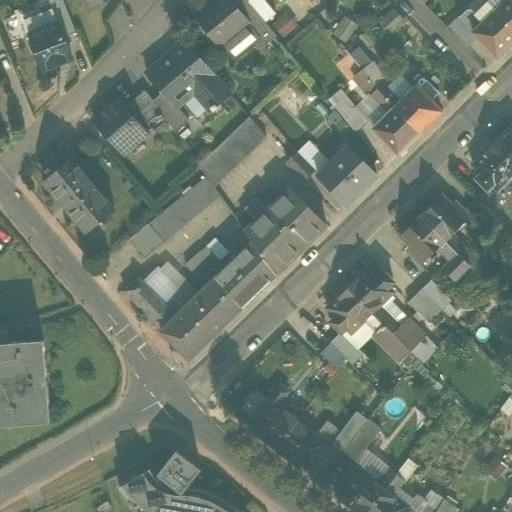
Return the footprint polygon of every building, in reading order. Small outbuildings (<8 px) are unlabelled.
[(58,23),(64,37),(76,32),(63,0),(48,0),(58,23)] [(220,45),(221,44),(247,22),(248,22),(238,10),(229,0),(219,0),(198,18),(220,45)] [(511,0),(489,0),(488,2),(511,26),(511,0)] [(247,22),(254,31),(265,22),(248,1),(238,10),(248,22),(247,22)] [(498,56),(511,42),(511,26),(488,2),(475,15),(482,22),(473,31),(478,36),(498,56)] [(380,21),(394,32),(405,19),(392,7),(380,21)] [(283,35),(296,25),(287,13),(274,23),(283,35)] [(346,41),(357,24),(345,15),(333,32),(346,41)] [(448,28),(466,47),(478,36),(473,31),(460,17),(448,28)] [(254,31),(247,22),(221,44),(234,59),(256,41),(260,38),(254,31)] [(276,36),(265,22),(254,31),(260,38),(256,41),(262,48),(276,36)] [(29,35),(43,70),(72,58),(64,37),(58,23),(29,35)] [(197,90),(214,109),(219,105),(231,94),(184,40),(145,73),(162,93),(172,105),(176,109),(177,107),(197,90)] [(373,61),(363,71),(378,88),(385,82),(388,79),(373,61)] [(369,97),(378,88),(363,71),(355,79),(360,85),(359,86),(369,97)] [(378,88),(394,106),(401,99),(385,82),(378,88)] [(415,85),(401,99),(394,106),(420,132),(441,112),(415,85)] [(369,97),(385,114),(394,106),(378,88),(369,97)] [(329,100),(356,132),(369,123),(341,89),(329,100)] [(147,135),(166,120),(152,101),(145,90),(125,107),(147,133),(146,134),(147,135)] [(162,93),(152,101),(166,120),(175,132),(189,121),(177,107),(176,109),(172,105),(162,93)] [(94,120),(122,154),(146,134),(147,133),(125,107),(119,99),(94,120)] [(420,132),(394,106),(385,114),(372,127),(398,154),(420,132)] [(206,176),(214,187),(266,137),(249,116),(198,165),(206,176)] [(511,126),(494,144),(511,162),(511,126)] [(497,190),(507,180),(511,177),(511,175),(511,162),(494,144),(473,165),(481,174),(477,178),(488,190),(492,185),(497,190)] [(317,175),(346,205),(376,175),(348,145),(317,175)] [(285,162),(304,181),(315,171),(296,151),(285,162)] [(45,181),(88,233),(116,210),(73,158),(45,181)] [(158,241),(161,244),(219,195),(214,187),(206,176),(146,227),(158,241)] [(290,188),(268,209),(257,198),(245,209),(257,220),(246,231),(253,242),(276,274),(278,272),(326,225),(290,188)] [(476,200),(484,208),(490,202),(482,194),(476,200)] [(442,195),(421,216),(445,241),(453,234),(466,220),(463,216),(442,195)] [(489,229),(497,221),(484,208),(476,200),(476,199),(468,207),(489,229)] [(503,215),(490,202),(484,208),(497,221),(503,215)] [(438,248),(445,241),(421,216),(400,236),(420,258),(424,261),(438,248)] [(133,238),(144,252),(158,241),(146,227),(133,238)] [(453,234),(445,241),(457,253),(467,263),(475,256),(453,234)] [(438,248),(450,261),(457,253),(445,241),(438,248)] [(253,242),(211,284),(238,311),(276,274),(253,242)] [(455,280),(464,271),(470,266),(467,263),(457,253),(450,261),(443,268),(455,280)] [(470,266),(480,277),(488,269),(475,256),(467,263),(470,266)] [(369,266),(348,287),(373,312),(380,305),(388,297),(394,292),(389,286),(394,282),(382,270),(378,275),(369,266)] [(480,277),(470,266),(464,271),(475,282),(480,277)] [(126,291),(164,330),(186,308),(174,296),(181,288),(162,269),(149,282),(142,275),(126,291)] [(421,289),(441,310),(451,300),(431,279),(421,289)] [(211,284),(195,300),(221,328),(238,311),(211,284)] [(365,319),(373,312),(348,287),(327,308),(336,317),(331,321),(342,333),(347,328),(352,333),(365,319)] [(418,311),(428,322),(441,310),(421,289),(408,302),(417,312),(418,311)] [(400,326),(408,318),(388,297),(380,305),(400,326)] [(195,300),(186,308),(164,330),(162,332),(189,359),(221,328),(195,300)] [(400,326),(380,305),(373,312),(410,351),(411,350),(425,336),(408,318),(400,326)] [(374,335),(400,362),(410,351),(373,312),(365,319),(377,332),(374,335)] [(377,332),(365,319),(352,333),(347,328),(342,333),(341,333),(346,339),(357,351),(374,335),(377,332)] [(331,343),(336,348),(346,339),(341,333),(331,343)] [(438,349),(425,336),(411,350),(424,363),(438,349)] [(357,351),(346,339),(336,348),(343,355),(352,365),(361,356),(357,351)] [(0,426),(53,423),(47,341),(0,344),(0,426)] [(333,363),(336,367),(343,355),(336,348),(331,343),(322,351),(333,363)] [(278,405),(289,391),(280,384),(269,399),(254,418),(253,419),(258,423),(252,430),(276,448),(298,420),(278,405)] [(241,408),(254,418),(269,399),(256,389),(241,408)] [(508,416),(511,411),(511,393),(500,409),(508,416)] [(350,421),(361,430),(367,421),(357,413),(350,421)] [(276,448),(299,466),(304,460),(309,463),(336,428),(328,422),(317,436),(298,420),(276,448)] [(332,443),(344,452),(357,434),(361,430),(350,421),(332,443)] [(380,431),(367,421),(361,430),(357,434),(370,444),(380,431)] [(370,444),(357,434),(344,452),(357,462),(366,448),(370,444)] [(362,470),(377,483),(388,468),(390,466),(366,448),(357,462),(362,470)] [(240,511),(239,510),(237,511),(230,511),(229,511),(224,507),(218,504),(212,501),(205,498),(197,495),(189,494),(190,487),(187,487),(186,486),(188,484),(189,484),(201,469),(177,450),(157,474),(160,476),(157,479),(155,477),(153,474),(151,472),(150,469),(119,487),(120,489),(121,489),(124,493),(127,497),(130,501),(134,497),(138,502),(143,505),(148,508),(145,511),(240,511)] [(507,467),(496,457),(484,470),(495,481),(507,467)] [(397,474),(405,481),(418,465),(409,458),(397,474)] [(377,483),(386,489),(397,474),(388,468),(377,483)] [(340,499),(357,511),(367,511),(386,489),(377,483),(362,470),(357,476),(353,473),(343,485),(348,489),(340,499)] [(405,481),(397,474),(386,489),(394,495),(400,487),(405,481)] [(200,489),(190,487),(189,494),(197,495),(205,498),(212,501),(218,504),(224,507),(229,511),(230,511),(237,511),(239,510),(233,505),(225,500),(214,494),(200,489)] [(400,487),(394,495),(408,506),(409,504),(417,510),(419,511),(420,511),(428,503),(423,499),(417,494),(414,498),(400,487)] [(432,488),(423,499),(428,503),(437,510),(444,498),(432,488)] [(394,495),(386,489),(367,511),(404,511),(408,507),(408,506),(394,495)] [(436,511),(455,511),(458,509),(444,498),(437,510),(436,511)] [(436,511),(437,510),(428,503),(420,511),(436,511)]
